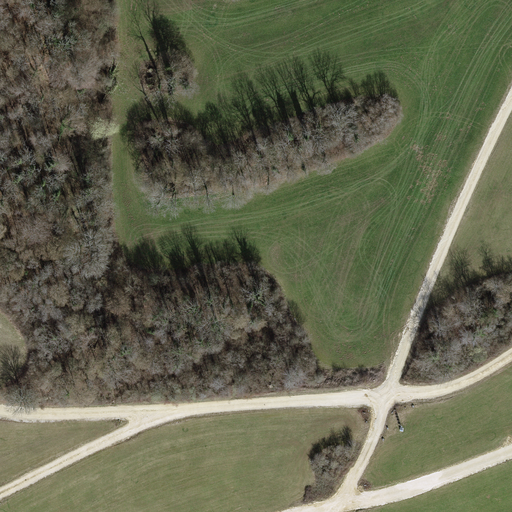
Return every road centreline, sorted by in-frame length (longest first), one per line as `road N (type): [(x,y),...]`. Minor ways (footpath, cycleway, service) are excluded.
road 1 (track): [(0,413),(152,414),(385,397),(469,379),(511,353)]
road 2 (track): [(332,511),(374,434),(457,214),(511,98)]
road 3 (track): [(315,511),(400,492),(511,450)]
road 4 (track): [(152,414),(0,493)]
